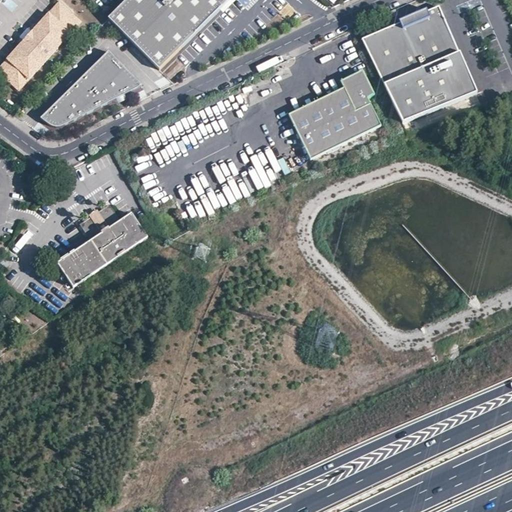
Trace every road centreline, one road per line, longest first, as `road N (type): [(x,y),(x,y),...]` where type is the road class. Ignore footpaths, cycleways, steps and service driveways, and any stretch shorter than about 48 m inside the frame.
road 1 (track): [(511,303),(403,346),(380,335),(307,250),(305,220),(324,198),(421,166),(511,203)]
road 2 (unclassified): [(0,124),(56,154),(374,0)]
road 3 (motorway): [(511,387),(224,511)]
road 4 (motorway): [(511,410),(294,511)]
road 5 (motorway): [(511,455),(390,511)]
